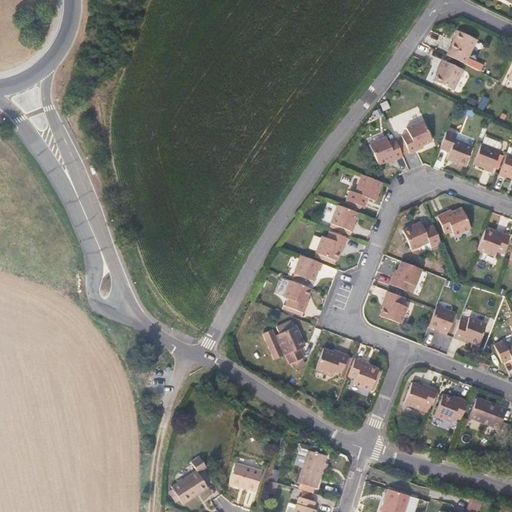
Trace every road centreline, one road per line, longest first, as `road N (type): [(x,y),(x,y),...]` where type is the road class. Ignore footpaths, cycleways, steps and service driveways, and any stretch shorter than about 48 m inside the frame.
road 1 (residential): [(202,357),(263,242),(441,0)]
road 2 (residential): [(404,351),(346,328),(394,195),(427,179),(511,210)]
road 3 (tertiary): [(202,357),(366,448)]
road 4 (tertiary): [(366,448),(511,487)]
road 5 (tertiary): [(76,194),(48,108),(46,64)]
road 6 (tertiary): [(89,221),(96,298),(136,318)]
